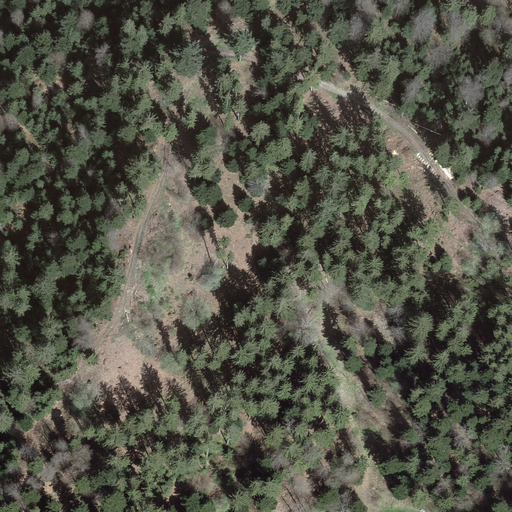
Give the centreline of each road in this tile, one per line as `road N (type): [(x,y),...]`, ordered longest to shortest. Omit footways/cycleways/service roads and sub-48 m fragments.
road 1 (track): [(0,109),(192,53),(290,64),(380,114),(472,216),(511,244)]
road 2 (track): [(0,488),(95,342),(141,236),(192,53),(242,19)]
